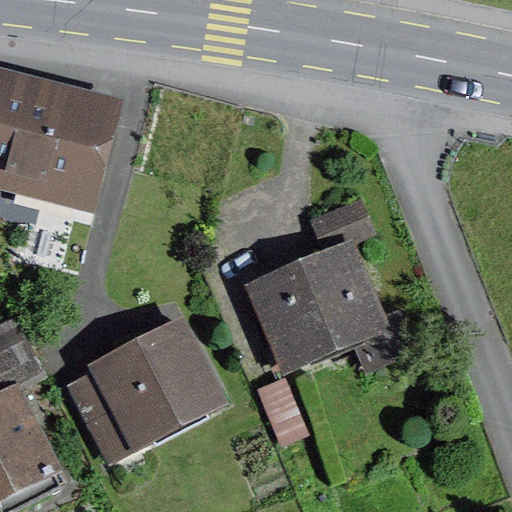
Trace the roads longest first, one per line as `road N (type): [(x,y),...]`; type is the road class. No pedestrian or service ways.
road 1 (residential): [(397,49),(421,188),(511,449)]
road 2 (secondary): [(85,0),(397,49)]
